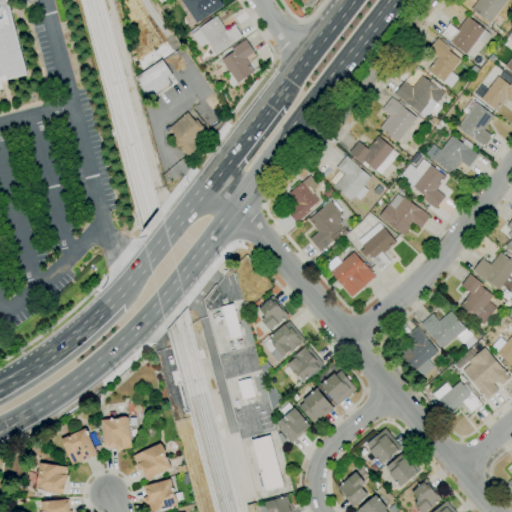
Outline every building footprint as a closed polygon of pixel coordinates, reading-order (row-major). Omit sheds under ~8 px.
[(0,0),(7,0),(27,75),(1,81),(3,89),(2,89),(1,89),(0,89),(0,0)] [(196,24),(180,0),(219,0),(223,5),(221,6),(196,24)] [(507,0),(489,24),(470,9),(476,0),(507,0)] [(216,54),(207,42),(200,48),(190,35),(199,29),(198,28),(216,16),(226,30),(233,25),(241,36),(216,54)] [(465,54),(449,42),(450,42),(440,34),(448,24),(456,30),(467,16),(484,30),(491,36),(484,45),(477,39),(465,54)] [(442,82),(426,70),(436,57),(427,50),(437,38),(450,48),(448,51),(460,60),(442,82)] [(231,87),(224,76),(229,73),(220,60),(233,52),(230,49),(245,39),(254,52),(245,58),(253,72),(231,87)] [(511,53),(503,68),(511,74),(511,53)] [(148,100),(137,84),(139,83),(135,77),(161,60),(171,75),(167,78),(171,85),(148,100)] [(424,117),(419,113),(406,103),(406,104),(393,94),(403,81),(411,88),(421,76),(428,81),(430,79),(441,88),(439,89),(444,93),(436,103),(437,104),(427,116),(426,115),(424,117)] [(496,111),(474,94),(481,85),(487,89),(497,76),(509,85),(510,83),(511,84),(511,103),(506,99),(496,111)] [(397,142),(379,128),(388,116),(381,110),(391,97),(403,107),(403,108),(416,118),(397,142)] [(482,146),(473,139),(472,139),(457,128),(476,103),(493,116),(483,130),(490,136),(482,146)] [(187,156),(182,151),(181,152),(169,137),(173,134),(168,128),(186,113),(194,121),(196,119),(208,134),(195,144),(197,148),(187,156)] [(451,174),(425,155),(432,144),(440,150),(451,135),(461,143),(464,139),(474,146),(471,150),(477,155),(468,168),(460,162),(451,174)] [(380,175),(375,170),(374,171),(368,165),(366,168),(348,153),(357,141),(366,149),(377,136),(392,149),(392,150),(397,154),(380,175)] [(350,201),(332,186),(342,174),(335,168),(345,155),(358,166),(357,167),(370,178),(363,186),(367,190),(359,200),(354,196),(350,201)] [(434,209),(422,199),(423,196),(412,187),(399,177),(409,164),(414,168),(421,159),(445,177),(435,190),(444,197),(434,209)] [(296,224),(286,212),(296,204),(287,194),(309,176),(317,186),(310,191),(318,201),(306,210),(308,213),(296,224)] [(378,196),(372,191),(377,185),(383,190),(378,196)] [(403,236),(378,217),(387,204),(393,209),(403,197),(416,207),(416,206),(429,216),(420,228),(411,222),(408,226),(409,227),(406,232),(403,236)] [(319,251),(309,239),(318,232),(307,219),(322,207),(320,205),(328,199),(332,203),(334,201),(341,210),(339,212),(341,215),(339,217),(342,221),(338,224),(341,229),(330,238),(343,228),(347,233),(334,243),(332,241),(319,251)] [(511,216),(504,227),(511,232),(502,246),(511,252),(511,216)] [(379,270),(369,259),(371,257),(368,254),(364,257),(359,251),(363,248),(361,246),(361,245),(358,241),(378,223),(382,227),(395,243),(382,254),(389,262),(379,270)] [(350,297),(329,272),(353,252),(363,265),(364,264),(374,276),(364,285),(364,286),(350,297)] [(511,289),(510,292),(501,285),(498,290),(485,280),(484,280),(472,271),(481,258),(489,265),(499,252),(511,261),(511,289)] [(483,325),(475,319),(475,318),(459,306),(469,293),(460,286),(469,274),(483,285),(481,287),(492,296),(488,302),(496,308),(483,325)] [(269,331),(260,321),(263,318),(262,316),(263,315),(258,308),(272,296),(284,309),(283,310),(288,316),(277,325),(269,331)] [(221,307),(232,304),(241,336),(229,339),(221,307)] [(441,349),(420,324),(431,314),(438,322),(450,311),(464,328),(465,327),(472,335),(462,344),(456,336),(441,349)] [(276,361),(270,353),(270,352),(263,344),(268,339),(268,338),(283,325),(284,325),(288,321),(304,340),(293,349),(294,350),(285,357),(283,355),(276,361)] [(414,372),(399,354),(411,344),(405,337),(417,326),(428,339),(427,340),(437,352),(414,372)] [(511,364),(511,366),(496,352),(490,347),(499,337),(505,343),(511,335),(511,364)] [(303,382),(298,376),(297,377),(286,365),(294,358),(293,357),(306,345),(323,364),(318,368),(303,382)] [(486,400),(462,370),(469,364),(467,362),(459,369),(454,363),(468,351),(473,357),(484,348),(502,369),(502,368),(510,377),(501,385),(499,383),(494,383),(493,382),(492,383),(498,390),(486,400)] [(337,406),(334,403),(335,403),(320,385),(333,373),(335,375),(340,371),(356,390),(337,406)] [(450,415),(432,394),(445,383),(450,389),(459,382),(462,386),(465,384),(472,392),(471,392),(480,404),(470,412),(463,404),(450,415)] [(314,425),(298,406),(303,402),(302,400),(316,388),(333,409),(314,425)] [(290,444),(278,429),(279,428),(276,423),(283,417),(294,408),(300,415),(309,426),(303,431),(304,432),(290,444)] [(115,451),(114,448),(103,449),(100,421),(118,419),(118,417),(126,417),(126,418),(128,418),(131,448),(122,449),(122,451),(115,451)] [(380,465),(368,451),(370,449),(366,444),(384,428),(400,448),(397,451),(380,465)] [(71,465),(60,439),(85,429),(96,455),(87,459),(87,458),(85,459),(85,461),(79,463),(78,462),(71,465)] [(282,486),(268,435),(249,440),(263,491),(282,486)] [(145,480),(140,469),(137,471),(134,465),(136,464),(132,456),(160,444),(160,445),(162,445),(165,454),(171,468),(148,479),(145,480)] [(399,488),(388,474),(389,472),(385,467),(404,452),(420,470),(415,474),(399,488)] [(63,495),(35,490),(39,463),(66,467),(65,475),(66,475),(65,482),(63,495)] [(352,507),(340,494),(341,493),(337,488),(355,472),(364,483),(361,485),(362,487),(361,488),(364,492),(367,495),(352,507)] [(153,511),(146,511),(145,505),(143,505),(142,498),(147,497),(146,494),(144,494),(142,487),(170,479),(174,494),(175,494),(177,504),(176,504),(177,505),(153,511)] [(426,511),(420,511),(413,504),(416,501),(415,500),(417,499),(411,491),(425,479),(436,492),(435,493),(441,499),(426,511)] [(354,511),(375,495),(387,509),(385,510),(386,511),(354,511)] [(266,511),(264,502),(274,499),(287,496),(289,504),(290,503),(292,511),(266,511)] [(41,511),(41,502),(68,500),(69,511),(71,511),(41,511)] [(432,511),(445,501),(454,511),(432,511)]
